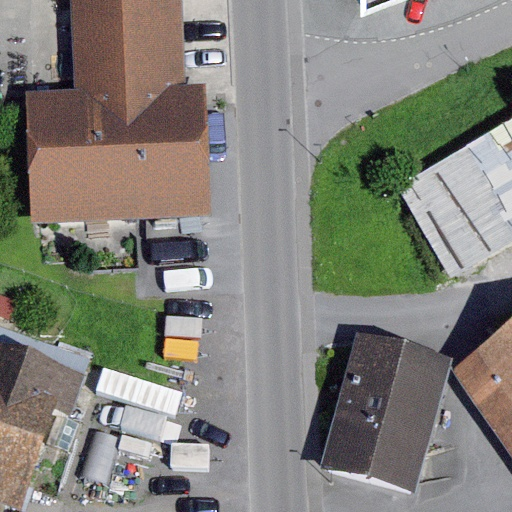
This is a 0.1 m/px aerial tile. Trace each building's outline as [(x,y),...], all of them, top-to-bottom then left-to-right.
[(24,101),(31,232),(219,222),(212,91),(186,93),(181,0),(87,0),(92,97),(24,101)] [(511,256),(511,131),(406,198),(462,287),(511,256)] [(453,353),(375,342),(356,470),(434,482),(453,353)] [(511,346),(476,371),(511,422),(511,346)] [(72,381),(1,349),(0,350),(0,469),(26,482),(72,381)]
